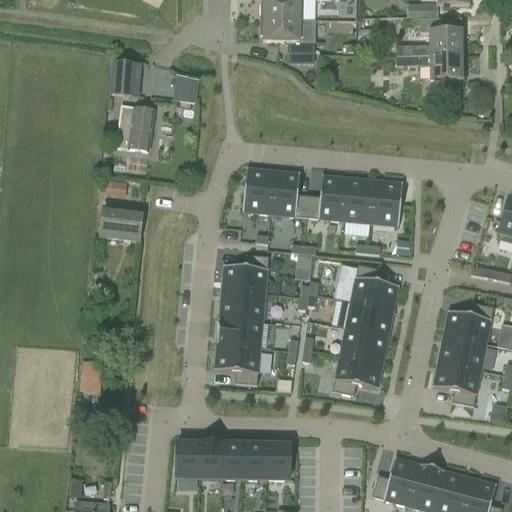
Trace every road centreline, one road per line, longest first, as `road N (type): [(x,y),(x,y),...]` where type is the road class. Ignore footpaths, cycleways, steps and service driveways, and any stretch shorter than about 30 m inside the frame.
road 1 (residential): [(189,423),(208,218),(233,152),(463,173)]
road 2 (residential): [(399,437),(463,173)]
road 3 (residential): [(399,437),(189,423)]
road 4 (residential): [(189,423),(160,421),(152,511)]
